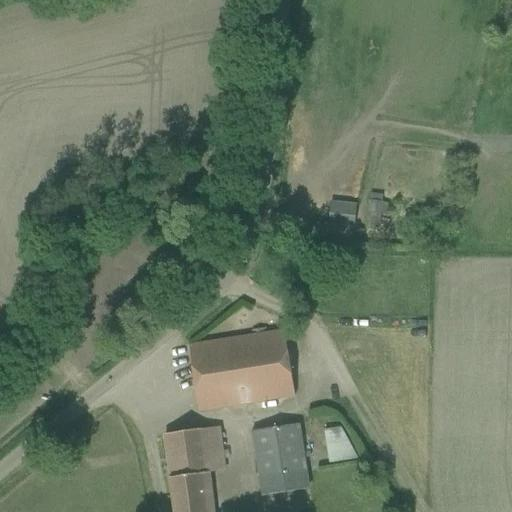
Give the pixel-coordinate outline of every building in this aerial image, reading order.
[(369,202),(366,225),(380,227),(382,203),(369,202)] [(355,206),(329,203),(328,215),(354,218),(355,206)] [(188,346),(199,412),(294,397),(283,331),(188,346)] [(297,424),(249,432),(257,479),(305,472),(297,424)] [(213,511),(205,449),(202,429),(164,435),(174,511),(213,511)]
